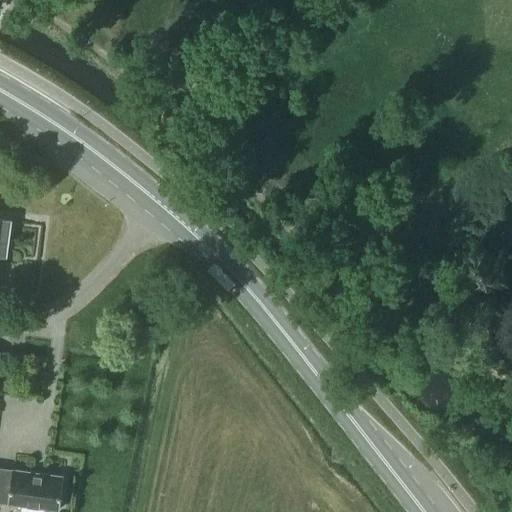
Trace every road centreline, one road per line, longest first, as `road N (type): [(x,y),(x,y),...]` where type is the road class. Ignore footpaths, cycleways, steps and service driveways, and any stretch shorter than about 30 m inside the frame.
road 1 (track): [(7,7),(112,63),(348,284),(511,384)]
road 2 (primary): [(424,511),(223,262),(77,141),(0,92)]
